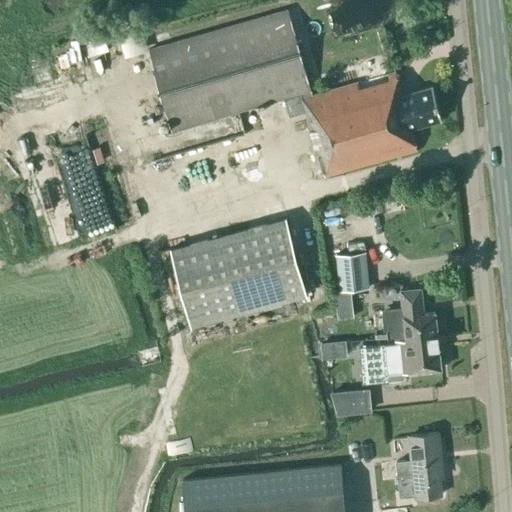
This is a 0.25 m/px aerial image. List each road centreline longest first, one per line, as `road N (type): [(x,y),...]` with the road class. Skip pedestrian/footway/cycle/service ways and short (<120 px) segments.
road 1 (unclassified): [(454,0),(503,511)]
road 2 (track): [(148,241),(178,364),(131,511)]
road 3 (primary): [(511,252),(485,0)]
